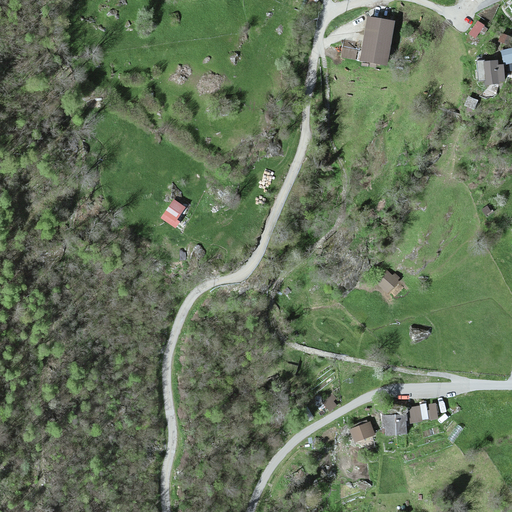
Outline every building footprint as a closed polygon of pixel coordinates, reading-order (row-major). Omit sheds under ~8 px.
[(394,26),(367,21),(359,66),(386,70),(394,26)] [(484,31),(476,25),(467,38),(475,43),(484,31)] [(344,48),(343,58),(356,59),(357,49),(344,48)] [(511,48),(501,51),(504,65),(511,63),(511,48)] [(498,60),(484,61),(484,60),(477,61),(479,81),(486,81),(486,84),(505,82),(503,64),(498,65),(498,60)] [(183,211),(173,204),(160,222),(170,229),(183,211)] [(387,273),(380,280),(392,291),(401,280),(395,275),(392,278),(387,273)] [(436,405),(420,407),(422,423),(438,421),(436,405)] [(405,418),(383,419),(384,438),(406,437),(405,418)] [(370,424),(350,432),(355,444),(375,436),(370,424)] [(397,490),(382,495),(388,511),(403,505),(397,490)]
